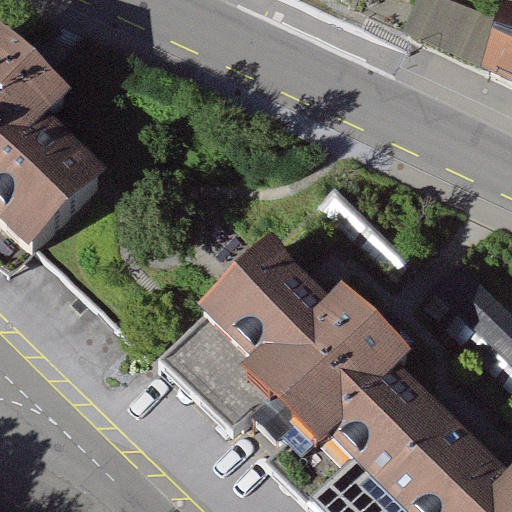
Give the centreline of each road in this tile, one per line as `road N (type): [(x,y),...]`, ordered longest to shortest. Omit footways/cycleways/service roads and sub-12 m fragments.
road 1 (secondary): [(129,0),(511,176)]
road 2 (residential): [(146,511),(51,422),(0,391)]
